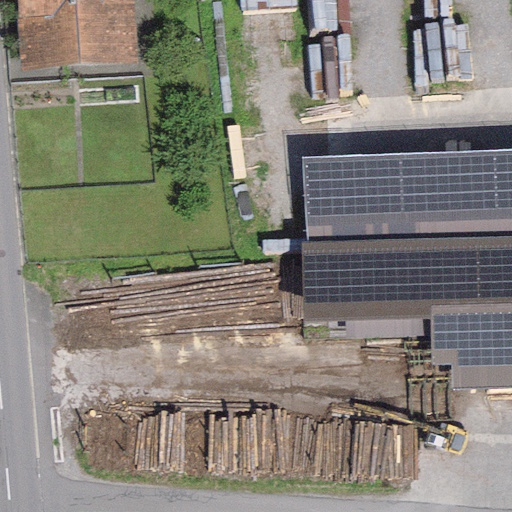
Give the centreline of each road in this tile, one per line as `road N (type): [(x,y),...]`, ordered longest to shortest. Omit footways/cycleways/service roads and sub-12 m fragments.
road 1 (unclassified): [(205,511),(12,500)]
road 2 (secondary): [(12,500),(0,376)]
